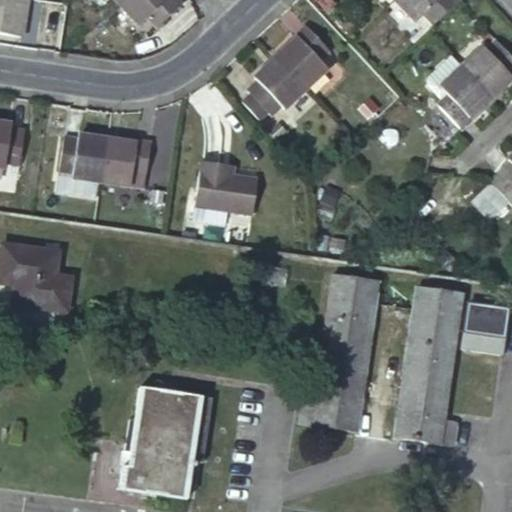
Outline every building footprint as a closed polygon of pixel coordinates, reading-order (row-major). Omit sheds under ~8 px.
[(0,0),(0,32),(31,37),(35,0),(0,0)] [(131,0),(124,7),(143,26),(145,24),(156,37),(184,11),(173,0),(131,0)] [(402,0),(398,4),(417,24),(424,18),(435,28),(462,2),(460,0),(402,0)] [(304,41),(283,60),(313,92),(334,73),(326,65),(337,54),(311,28),(300,37),(304,41)] [(500,100),(511,88),(511,49),(503,40),(492,51),(490,49),(470,68),(500,100)] [(480,118),(500,100),(470,68),(458,56),(439,74),(450,86),(457,93),(446,103),(473,131),(483,121),(480,118)] [(283,60),(264,78),(267,81),(254,91),(258,95),(248,102),(265,121),(275,113),(280,119),(291,108),(293,110),(313,92),(283,60)] [(0,170),(8,172),(9,168),(24,170),(29,134),(13,131),(14,128),(0,125),(0,170)] [(112,139),(86,135),(85,140),(70,138),(65,174),(81,177),(80,179),(105,183),(112,139)] [(139,143),(112,139),(105,183),(134,188),(135,176),(150,178),(155,142),(140,139),(139,143)] [(230,166),(208,163),(201,209),(213,211),(234,214),(259,218),(264,183),(239,179),(228,177),(230,166)] [(241,168),(230,166),(228,177),(239,179),(241,168)] [(511,169),(500,180),(511,192),(511,169)] [(102,202),(105,183),(80,179),(81,177),(65,174),(62,196),(102,202)] [(511,208),(511,194),(500,182),(481,199),(500,220),(511,208)] [(232,229),(234,214),(213,211),(210,226),(232,229)] [(38,250),(1,245),(0,252),(0,302),(46,309),(51,276),(35,273),(38,250)] [(374,282),(415,288),(415,287),(417,276),(375,271),(374,281),(374,282)] [(357,408),(374,282),(374,281),(329,274),(315,379),(304,377),(301,399),(357,408)] [(460,293),(415,287),(415,288),(396,414),(441,420),(453,422),(457,398),(445,396),(460,293)] [(506,309),(466,302),(459,349),(500,354),(506,309)] [(209,377),(140,366),(135,399),(129,398),(119,464),(181,473),(187,441),(192,441),(193,437),(200,438),(209,377)]
